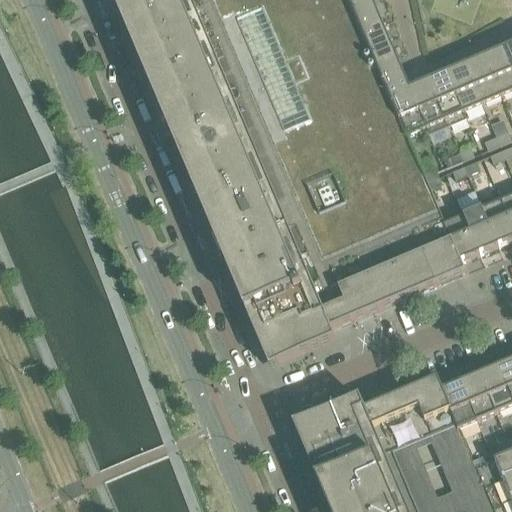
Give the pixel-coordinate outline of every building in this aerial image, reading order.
[(113,0),(117,10),(125,28),(137,57),(153,93),(168,131),(188,177),(192,187),(204,215),(212,233),(217,244),(224,261),(247,316),(267,362),(271,374),(336,346),(332,335),(431,293),(438,290),(466,278),(462,267),(461,267),(445,228),(435,204),(430,193),(426,184),(423,176),(408,140),(384,83),(372,57),(364,37),(352,9),(348,0),(113,0)] [(348,0),(352,9),(364,37),(383,29),(383,28),(382,28),(369,0),(348,0)] [(382,30),(364,37),(372,57),(384,83),(403,76),(402,74),(402,75),(382,30)] [(503,55),(486,62),(501,101),(511,96),(511,72),(505,54),(503,54),(503,55)] [(485,63),(467,70),(483,109),(501,101),(486,62),(484,62),(485,63)] [(466,71),(449,78),(467,123),(468,123),(465,116),(483,109),(467,70),(466,70),(466,71)] [(403,76),(384,83),(408,140),(425,133),(428,140),(429,139),(410,94),(412,94),(411,93),(411,94),(410,93),(409,93),(402,76),(403,76)] [(447,79),(430,86),(448,131),(467,123),(449,78),(448,78),(447,78),(447,79)] [(412,94),(410,94),(429,139),(448,131),(430,86),(429,86),(428,86),(428,87),(412,94)] [(511,143),(509,136),(497,141),(500,150),(511,144),(511,143)] [(497,141),(485,146),(488,155),(500,150),(497,141)] [(511,151),(502,155),(506,164),(511,161),(511,151)] [(471,152),(459,157),(463,166),(475,161),(471,152)] [(502,155),(490,160),(494,169),(506,164),(502,155)] [(459,157),(445,163),(448,172),(463,166),(459,157)] [(477,166),(465,171),(468,180),(481,174),(477,166)] [(435,171),(423,176),(426,184),(439,179),(438,176),(435,171)] [(465,171),(453,176),(456,185),(468,180),(465,171)] [(439,179),(426,184),(430,193),(443,188),(440,182),(439,179)] [(511,230),(498,198),(480,206),(499,251),(511,245),(511,230)] [(499,198),(498,198),(511,230),(511,199),(502,204),(499,198)] [(480,206),(461,214),(464,220),(480,259),(499,251),(480,206)] [(464,220),(445,228),(461,267),(462,267),(480,259),(464,220)] [(511,365),(499,371),(511,400),(511,365)] [(511,411),(511,400),(499,371),(480,379),(497,418),(511,411)] [(497,418),(480,379),(461,387),(478,426),(497,418)] [(438,384),(412,395),(420,413),(426,427),(452,416),(443,396),(443,395),(438,384)] [(478,426),(461,387),(443,395),(443,396),(452,416),(459,434),(478,426)] [(365,415),(363,416),(371,434),(396,424),(420,413),(412,395),(388,405),(365,415)] [(360,404),(296,431),(330,511),(403,511),(395,491),(383,464),(371,434),(363,416),(365,415),(360,404)] [(511,452),(508,444),(495,449),(499,457),(511,452)] [(511,482),(511,458),(495,465),(504,486),(511,482)] [(488,468),(484,460),(472,465),(476,474),(488,468)]
